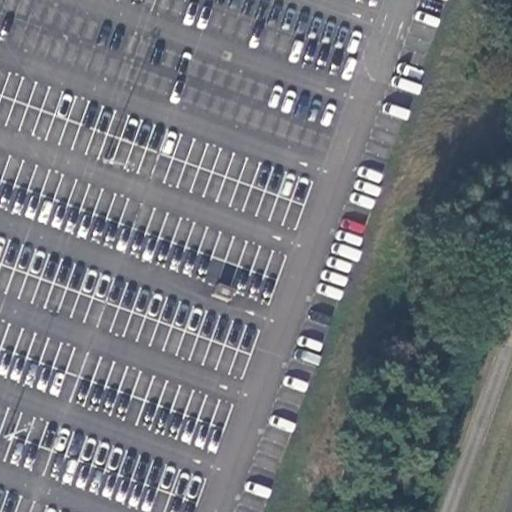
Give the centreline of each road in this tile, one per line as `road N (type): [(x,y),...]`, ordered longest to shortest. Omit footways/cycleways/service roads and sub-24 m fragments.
road 1 (unknown): [(0,57),(336,179)]
road 2 (unknown): [(0,137),(311,250)]
road 3 (unknown): [(0,221),(285,326)]
road 4 (unknown): [(80,0),(363,101)]
road 5 (unknown): [(0,305),(260,398)]
road 6 (unknown): [(0,390),(233,476)]
